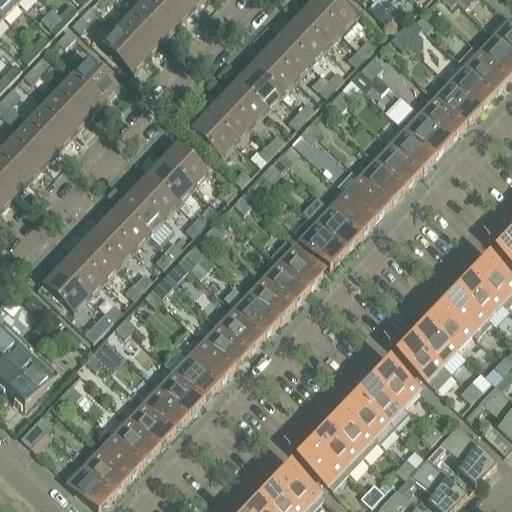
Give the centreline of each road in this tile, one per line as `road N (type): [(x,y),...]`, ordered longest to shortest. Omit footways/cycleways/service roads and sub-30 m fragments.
road 1 (residential): [(511,117),(135,511)]
road 2 (residential): [(224,511),(511,211)]
road 3 (residential): [(0,278),(265,0)]
